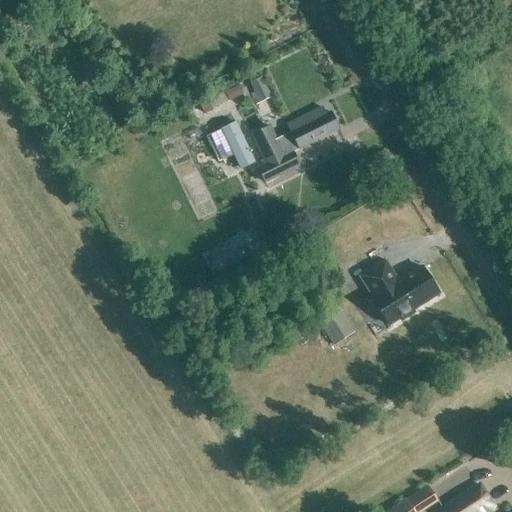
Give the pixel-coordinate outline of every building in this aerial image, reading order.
[(271,69),(258,73),(264,95),(278,91),(271,69)] [(339,129),(330,112),(324,114),(320,108),(286,124),(290,132),(276,140),(269,126),(251,136),(252,138),(249,140),(255,152),(258,151),(265,164),(257,168),(264,183),(299,166),(292,153),(339,129)] [(206,173),(215,170),(212,157),(190,163),(190,165),(186,166),(197,206),(227,198),(224,189),(211,192),(206,173)] [(436,293),(419,266),(396,281),(382,260),(356,276),(370,297),(369,298),(386,325),(397,318),(398,321),(411,312),(410,310),(436,293)] [(210,281),(201,287),(208,299),(217,293),(210,281)] [(317,322),(332,346),(353,333),(338,309),(317,322)] [(491,506),(477,484),(440,509),(441,511),(488,511),(487,509),(491,506)] [(384,511),(421,511),(437,502),(427,485),(384,511)]
